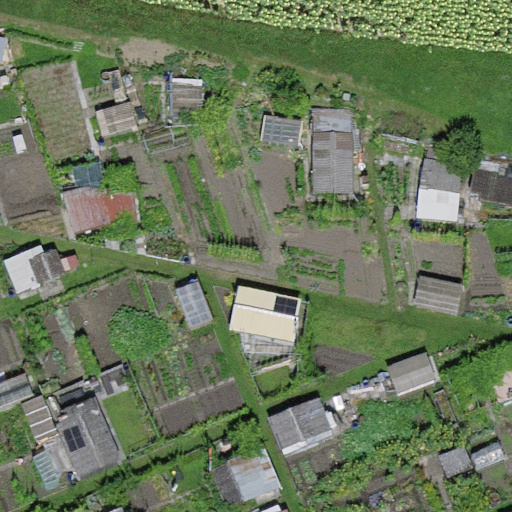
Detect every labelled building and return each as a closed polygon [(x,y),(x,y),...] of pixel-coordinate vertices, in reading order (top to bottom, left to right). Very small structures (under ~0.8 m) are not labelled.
[(79,61),(37,72),(58,153),(100,143),(79,61)] [(460,216),(470,165),(434,158),(424,210),(460,216)] [(143,217),(137,182),(71,193),(77,228),(143,217)] [(300,340),(309,300),(249,285),(239,325),(300,340)] [(80,477),(128,456),(104,402),(55,423),(80,477)] [(303,447),(311,479),(408,454),(399,422),(303,447)] [(245,494),(283,485),(275,454),(237,464),(245,494)] [(264,510),(264,511),(300,511),(298,502),(264,510)]
